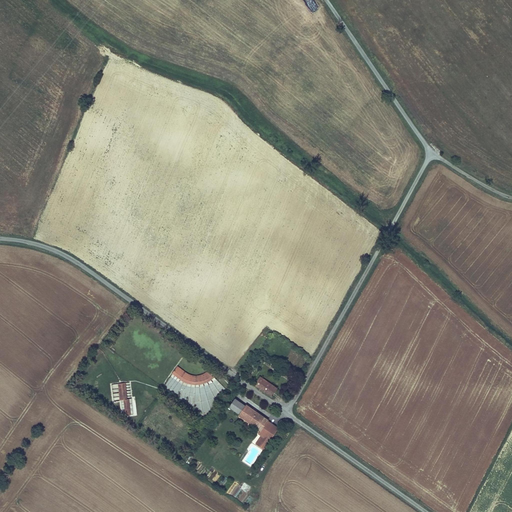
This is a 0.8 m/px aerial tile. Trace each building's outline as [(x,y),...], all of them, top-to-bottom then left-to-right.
[(208,373),(209,372),(209,371),(207,373),(204,374),(202,375),(200,376),(197,376),(194,376),(192,376),(188,374),(184,372),(180,369),(179,368),(178,369),(181,372),(185,374),(189,375),(194,377),(196,377),(199,377),(201,377),(204,376),(206,375),(208,373)] [(214,377),(209,372),(208,373),(206,375),(204,376),(201,377),(199,377),(196,377),(194,377),(189,375),(185,374),(181,372),(178,369),(174,374),(178,377),(182,380),(186,382),(190,383),(194,384),(197,384),(201,384),(204,383),(207,382),(210,380),(213,378),(214,377)] [(172,378),(168,387),(183,394),(186,386),(180,383),(180,382),(172,378)] [(260,378),(255,385),(271,397),(276,390),(260,378)] [(129,418),(126,384),(118,385),(122,419),(129,418)] [(229,408),(238,415),(245,406),(241,403),(235,399),(229,408)] [(260,431),(261,430),(268,421),(242,402),(241,403),(245,406),(238,415),(238,416),(260,431)] [(272,424),(268,421),(261,430),(265,433),(272,424)] [(248,493),(251,487),(243,483),(240,489),(248,493)]
